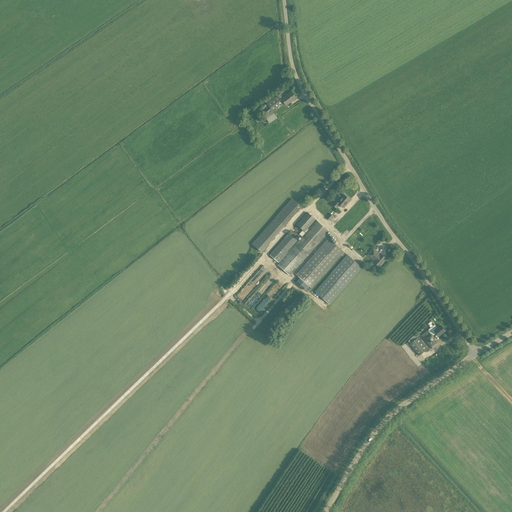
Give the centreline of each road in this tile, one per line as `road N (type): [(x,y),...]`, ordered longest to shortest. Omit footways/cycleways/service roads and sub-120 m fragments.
road 1 (unclassified): [(471,350),(296,83),(280,0)]
road 2 (unclassified): [(318,511),(369,427),(471,350)]
